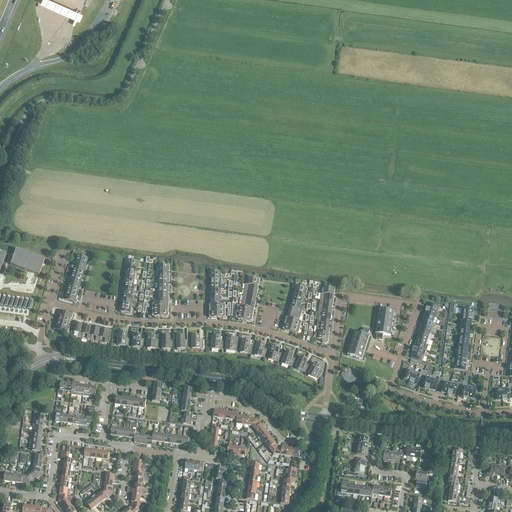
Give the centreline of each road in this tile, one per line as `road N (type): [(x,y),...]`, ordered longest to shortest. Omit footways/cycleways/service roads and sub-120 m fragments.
road 1 (residential): [(333,356),(342,293),(412,303),(394,391),(483,414)]
road 2 (residential): [(333,356),(254,329),(143,322),(51,303)]
road 3 (unclassified): [(20,127),(49,99),(103,103),(126,92),(167,0)]
road 4 (residential): [(320,444),(282,438),(261,411),(210,395)]
